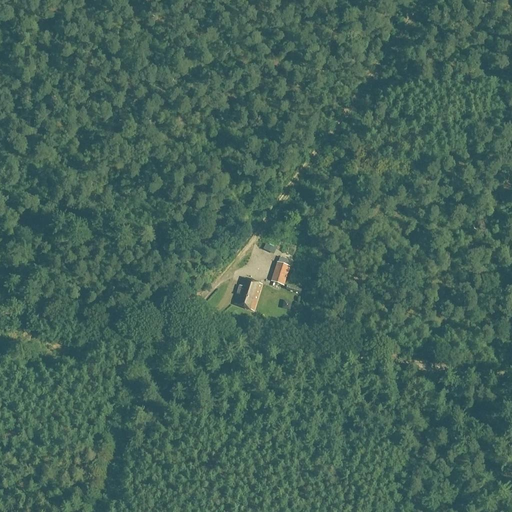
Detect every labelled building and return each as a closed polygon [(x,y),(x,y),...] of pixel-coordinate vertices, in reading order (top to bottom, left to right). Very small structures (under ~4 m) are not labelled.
[(349,124),(354,128),(360,119),(356,116),(349,124)] [(263,250),(274,255),(276,249),(266,244),(263,250)] [(271,282),(284,286),(292,261),(280,257),(271,282)] [(242,278),(233,305),(254,311),(262,285),(242,278)] [(300,295),(301,290),(288,286),(286,290),(300,295)]
